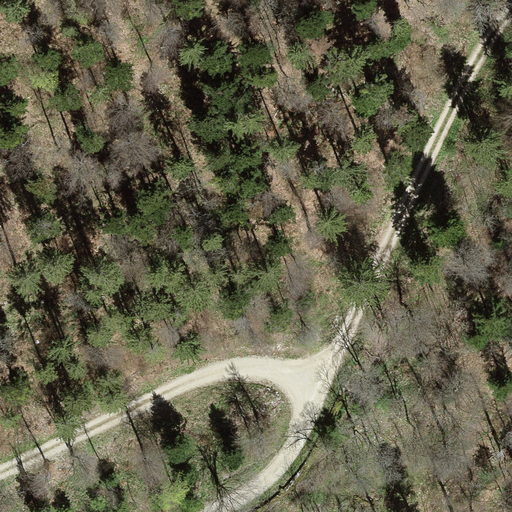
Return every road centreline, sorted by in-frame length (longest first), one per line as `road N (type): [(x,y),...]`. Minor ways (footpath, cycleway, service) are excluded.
road 1 (track): [(221,511),(292,449),(369,283),(465,111),(511,47)]
road 2 (track): [(0,471),(228,364),(315,398)]
